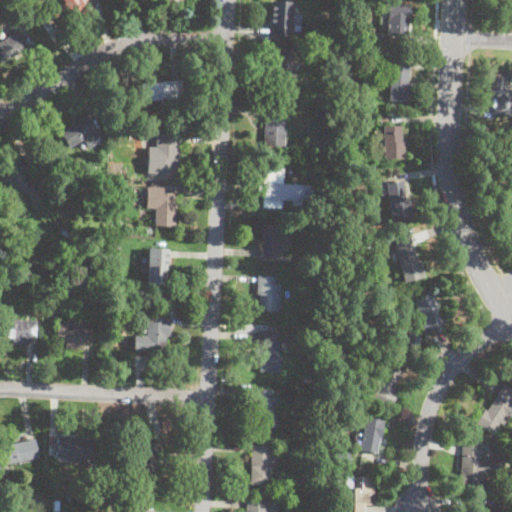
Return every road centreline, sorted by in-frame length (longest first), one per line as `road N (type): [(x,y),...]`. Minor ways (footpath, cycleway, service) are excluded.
road 1 (residential): [(225,0),(200,511)]
road 2 (residential): [(511,320),(478,264),(449,159),(452,0)]
road 3 (residential): [(223,38),(127,42),(0,115)]
road 4 (residential): [(510,318),(436,391),(422,448),(420,511)]
road 5 (residential): [(206,397),(0,386)]
